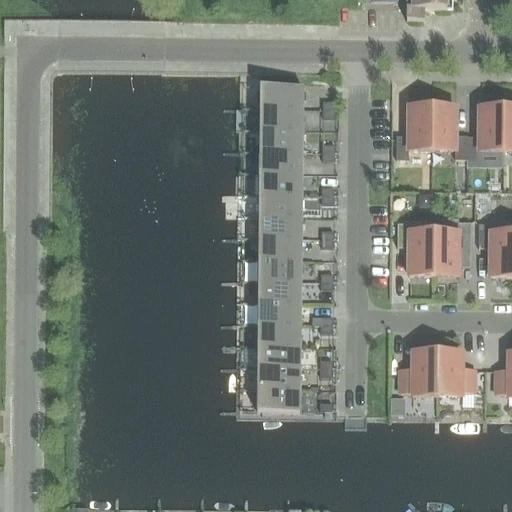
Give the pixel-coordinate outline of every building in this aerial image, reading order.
[(406,0),(406,23),(406,24),(424,25),(424,14),(452,14),(453,0),(452,0),(406,0)] [(303,91),(260,90),(260,113),(302,113),(303,91)] [(322,106),(322,114),(334,114),(334,105),(322,106)] [(408,140),(396,140),(396,164),(409,164),(409,154),(431,155),(432,111),(430,111),(430,112),(408,112),(408,140)] [(455,111),(432,111),(431,155),(433,155),(433,154),(454,154),(454,163),(467,163),(467,140),(467,139),(455,139),(455,111)] [(511,111),(503,112),(502,155),(504,155),(504,154),(511,154),(511,111)] [(479,141),(467,140),(467,163),(467,165),(479,165),(479,155),(502,155),(503,112),(501,112),(501,113),(479,112),(479,141)] [(302,113),(260,113),(260,134),(302,135),(302,113)] [(334,114),(322,114),(322,122),(334,122),(334,114)] [(302,135),(260,134),(259,156),(302,156),(302,135)] [(334,149),(322,149),(322,157),(334,157),(334,149)] [(302,156),(259,156),(259,177),(302,178),(302,156)] [(334,157),(322,157),(322,165),(334,165),(334,157)] [(302,178),(259,177),(259,199),(301,199),(302,178)] [(334,192),(321,192),(321,200),(334,200),(334,192)] [(301,199),(259,199),(259,221),(301,221),(301,199)] [(334,200),(321,200),(321,208),(334,208),(334,200)] [(301,221),(259,221),(258,242),(301,243),(301,221)] [(419,227),(397,227),(397,251),(409,251),(408,279),(433,280),(434,236),(432,236),(432,237),(419,237),(419,227)] [(458,236),(434,236),(433,280),(435,280),(435,279),(458,279),(458,251),(470,251),(470,227),(458,227),(458,236)] [(478,252),(490,252),(490,280),(511,280),(511,237),(491,238),(491,228),(478,228),(478,252)] [(333,235),(321,235),(321,243),(333,243),(333,235)] [(301,243),(258,242),(258,264),(301,264),(301,243)] [(333,243),(321,243),(321,251),(333,251),(333,243)] [(301,264),(258,264),(258,285),(301,286),(301,264)] [(333,278),(321,278),(321,286),(333,286),(333,278)] [(301,286),(258,285),(258,307),(300,307),(301,286)] [(333,286),(321,286),(320,294),(333,294),(333,286)] [(300,307),(258,307),(257,329),(300,329),(300,307)] [(312,321),(312,329),(320,329),(332,329),(332,321),(312,321)] [(300,329),(257,329),(257,350),(300,351),(300,329)] [(332,329),(320,329),(320,337),(332,337),(332,329)] [(300,351),(257,350),(257,372),(300,372),(300,351)] [(400,398),(412,398),(412,400),(437,400),(437,356),(435,356),(435,357),(412,357),(412,374),(400,373),(400,398)] [(462,356),(437,356),(437,400),(438,400),(438,399),(461,399),(461,397),(473,397),(474,373),(461,373),(462,356)] [(496,399),(508,399),(508,401),(511,400),(511,358),(508,358),(508,375),(496,374),(496,399)] [(332,365),(320,364),(320,372),(332,373),(332,365)] [(300,372),(257,372),(257,393),(299,394),(300,372)] [(332,373),(320,372),(320,381),(332,381),(332,373)] [(299,394),(257,393),(257,416),(261,416),(261,420),(271,420),(271,416),(299,416),(299,394)] [(319,407),(319,415),(331,416),(331,407),(319,407)]
